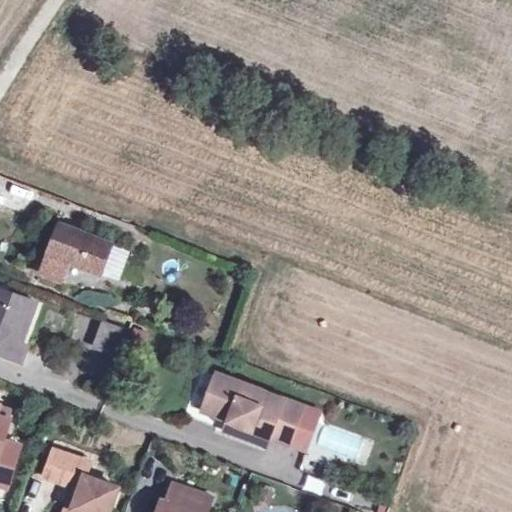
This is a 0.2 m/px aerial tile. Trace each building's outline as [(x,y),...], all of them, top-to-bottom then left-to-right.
[(110,249),(61,231),(43,277),(59,284),(68,262),(100,273),(110,249)] [(3,296),(0,295),(0,353),(21,362),(25,348),(20,345),(35,302),(5,290),(3,296)] [(95,350),(112,355),(120,334),(103,328),(95,350)] [(270,440),(289,447),(303,410),(213,377),(200,414),(229,425),(239,429),(235,441),(265,451),(270,440)] [(0,490),(4,492),(9,477),(28,484),(38,456),(20,449),(24,432),(11,426),(14,415),(0,410),(0,490)] [(239,429),(229,425),(223,437),(235,441),(239,429)] [(59,484),(87,496),(97,500),(92,511),(127,511),(134,496),(101,482),(105,471),(71,457),(59,484)] [(9,477),(4,492),(23,499),(28,484),(9,477)] [(177,508),(175,511),(225,511),(227,508),(188,493),(182,510),(177,508)] [(80,511),(92,511),(97,500),(87,496),(80,511)]
